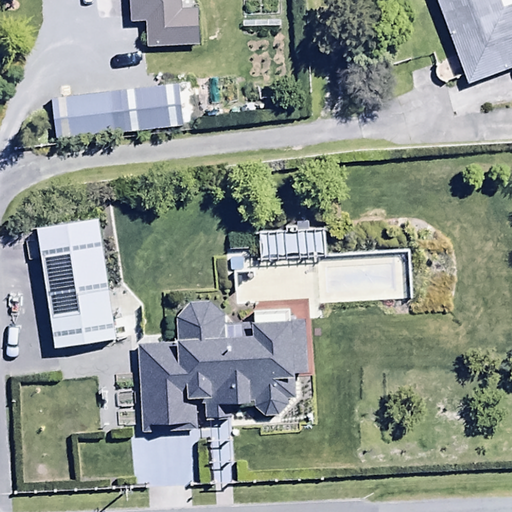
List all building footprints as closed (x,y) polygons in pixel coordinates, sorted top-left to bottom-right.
[(131,0),(133,29),(147,29),(149,55),(201,52),(200,17),(183,18),(181,0),(131,0)] [(511,0),(434,0),(463,92),(511,76),(511,0)] [(151,95),(121,97),(122,138),(153,136),(151,95)] [(111,97),(52,104),(57,148),(116,141),(111,97)] [(119,346),(100,225),(36,235),(55,356),(119,346)] [(227,349),(226,321),(212,309),(187,311),(177,325),(178,350),(139,352),(143,439),(205,436),(205,429),(234,428),(234,416),(258,415),(267,422),(283,421),(289,416),(288,405),(301,404),(300,385),(308,385),(305,329),(291,330),(291,317),(254,320),(256,347),(227,349)]
